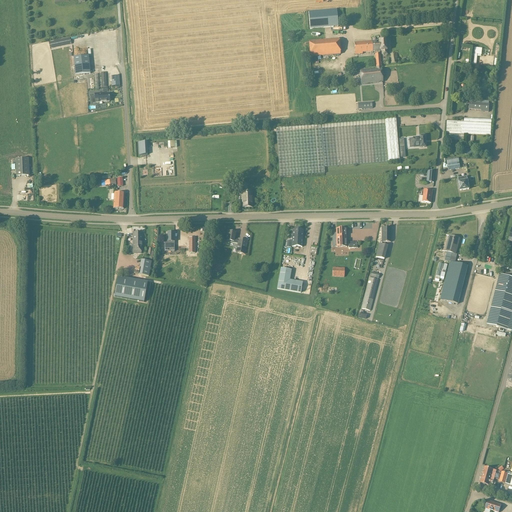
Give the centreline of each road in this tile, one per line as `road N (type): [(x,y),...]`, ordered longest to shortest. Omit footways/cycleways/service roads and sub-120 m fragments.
road 1 (tertiary): [(435,214),(131,219)]
road 2 (unclassified): [(435,214),(456,0)]
road 3 (unclassified): [(131,219),(119,21)]
road 4 (tertiary): [(131,219),(0,212)]
